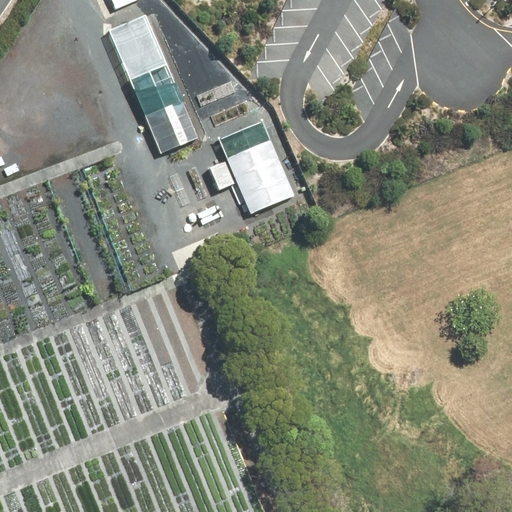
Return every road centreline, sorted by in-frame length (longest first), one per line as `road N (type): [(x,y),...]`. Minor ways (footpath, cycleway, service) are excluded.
road 1 (track): [(0,191),(115,146),(173,282),(0,351)]
road 2 (track): [(272,511),(224,395),(0,486)]
road 3 (track): [(86,0),(126,123),(115,146)]
